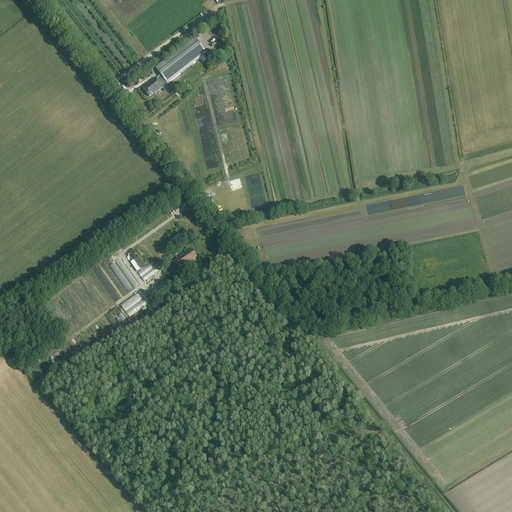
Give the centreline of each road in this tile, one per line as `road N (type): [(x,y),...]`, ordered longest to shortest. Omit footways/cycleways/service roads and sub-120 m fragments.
road 1 (unclassified): [(511,287),(321,329),(301,323),(37,0)]
road 2 (track): [(301,323),(461,511)]
